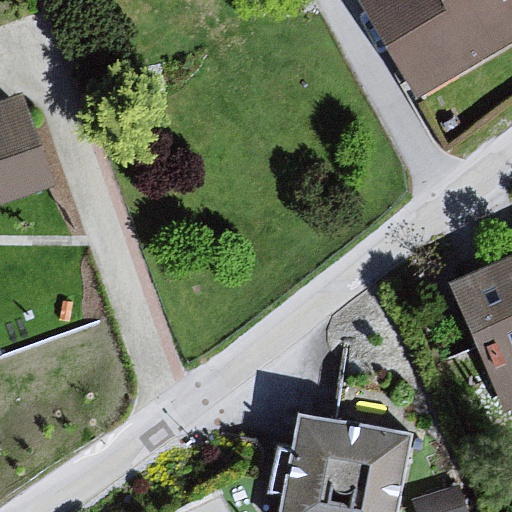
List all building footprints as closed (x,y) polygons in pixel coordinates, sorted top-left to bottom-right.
[(478,66),(439,0),(359,0),(418,101),(478,66)] [(511,0),(439,0),(478,66),(511,46),(511,0)] [(5,103),(0,104),(0,207),(40,194),(5,103)] [(511,250),(432,282),(492,415),(511,406),(511,250)] [(385,511),(398,442),(275,417),(260,511),(385,511)]
